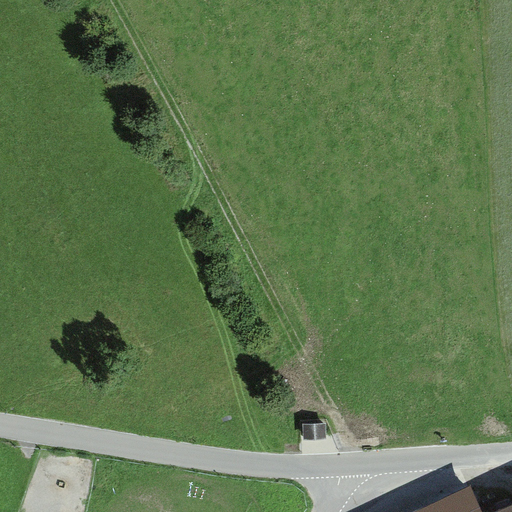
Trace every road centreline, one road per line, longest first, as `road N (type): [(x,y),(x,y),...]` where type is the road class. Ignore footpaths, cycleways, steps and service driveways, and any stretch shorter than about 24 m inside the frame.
road 1 (track): [(115,0),(360,464)]
road 2 (unclassified): [(0,425),(263,468),(511,454)]
